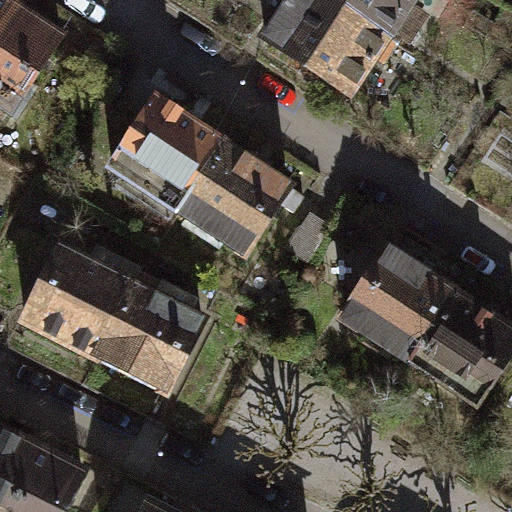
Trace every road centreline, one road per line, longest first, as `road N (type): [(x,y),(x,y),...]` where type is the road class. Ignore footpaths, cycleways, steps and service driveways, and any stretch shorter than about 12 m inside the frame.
road 1 (residential): [(106,0),(511,262)]
road 2 (residential): [(0,385),(249,511)]
